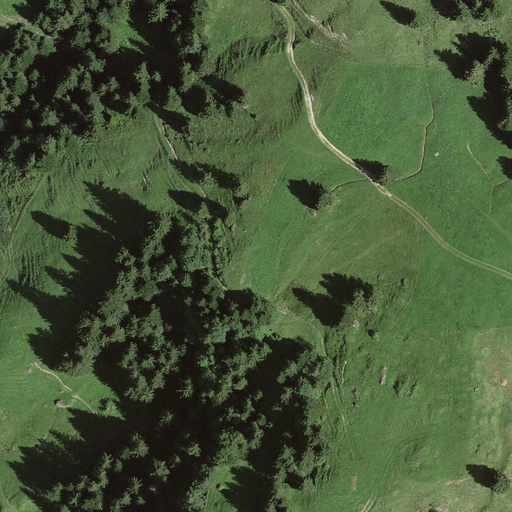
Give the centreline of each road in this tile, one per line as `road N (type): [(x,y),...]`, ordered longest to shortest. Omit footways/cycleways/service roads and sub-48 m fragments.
road 1 (track): [(362,511),(374,495),(337,453),(348,417),(316,331),(284,309),(237,295),(217,274),(212,213),(166,147),(155,114),(156,58),(124,21),(69,0)]
road 2 (track): [(269,0),(283,9),(316,127),(471,267),(511,285)]
